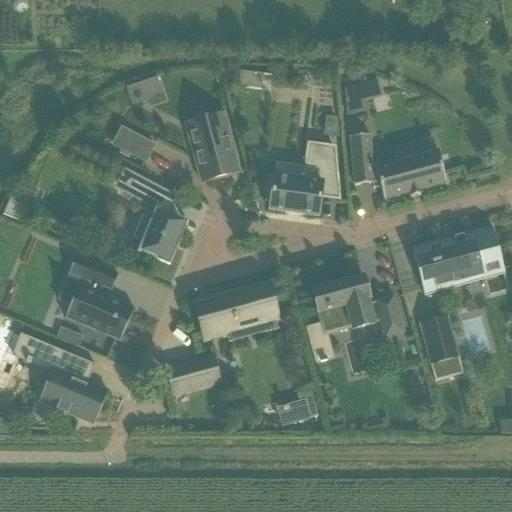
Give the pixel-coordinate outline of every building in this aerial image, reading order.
[(125,86),(131,108),(165,99),(160,77),(125,86)] [(379,82),(343,86),(347,115),(369,113),(367,99),(381,98),(379,82)] [(200,182),(201,184),(239,173),(239,172),(238,172),(225,125),(213,129),(210,120),(211,120),(211,119),(185,126),(185,127),(186,127),(194,156),(193,157),(194,158),(197,157),(200,166),(196,167),(197,168),(201,182),(200,182)] [(113,146),(145,163),(153,147),(121,130),(113,146)] [(396,162),(372,169),(370,137),(350,139),(354,187),(372,185),(373,190),(380,189),(384,202),(408,196),(409,198),(421,195),(421,193),(446,186),(436,151),(415,157),(412,145),(393,150),(396,162)] [(274,178),(268,178),(264,203),(270,204),(270,211),(268,211),(268,212),(285,214),(285,215),(301,218),(301,216),(318,219),(318,217),(317,217),(320,194),(339,197),(335,152),(322,150),(319,170),(276,165),(274,178)] [(127,186),(123,194),(154,211),(150,220),(142,217),(132,240),(141,243),(136,254),(169,267),(187,223),(169,215),(176,198),(133,175),(128,183),(127,182),(125,185),(127,186)] [(10,198),(3,214),(24,223),(30,207),(10,198)] [(411,249),(424,298),(504,276),(491,227),(411,249)] [(75,258),(69,274),(83,280),(80,288),(78,287),(65,320),(120,343),(134,310),(98,295),(101,288),(111,292),(118,276),(75,258)] [(363,279),(312,292),(322,329),(349,322),(352,331),(374,325),(374,323),(381,321),(386,338),(402,333),(394,301),(376,306),(376,307),(369,309),(368,304),(370,304),(363,279)] [(268,283),(193,304),(203,342),(226,336),(228,344),(242,340),(241,337),(259,332),(260,335),(278,330),(270,302),(271,301),(272,304),(273,303),(268,283)] [(447,317),(418,325),(433,383),(463,375),(447,317)] [(95,366),(20,335),(11,357),(12,358),(13,356),(51,372),(39,403),(94,426),(107,393),(86,384),(93,367),(94,368),(95,366)] [(212,359),(166,371),(173,397),(219,384),(212,359)] [(276,406),(280,426),(318,420),(314,399),(276,406)] [(511,421),(499,422),(500,433),(500,436),(511,435),(511,421)]
